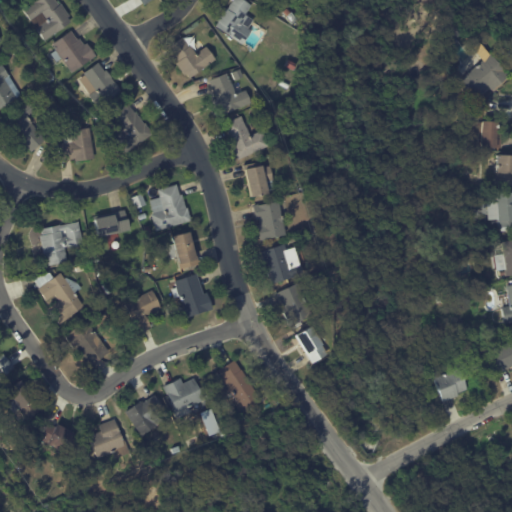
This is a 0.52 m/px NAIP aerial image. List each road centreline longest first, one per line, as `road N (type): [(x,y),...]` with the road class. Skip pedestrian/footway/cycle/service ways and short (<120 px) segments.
road 1 (residential): [(385,511),(247,324),(189,129),(93,0)]
road 2 (residential): [(247,324),(160,355),(91,398),(72,396),(0,292),(17,183)]
road 3 (residential): [(197,150),(94,188),(17,183),(0,166)]
road 4 (residential): [(363,480),(511,402)]
